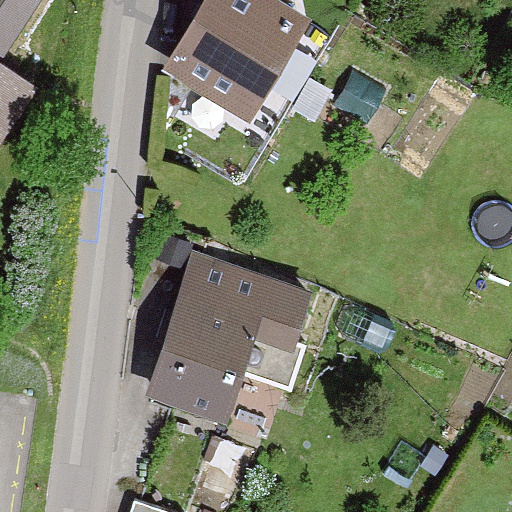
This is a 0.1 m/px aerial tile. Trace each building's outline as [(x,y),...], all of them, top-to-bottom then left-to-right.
[(34,0),(0,0),(0,52),(2,54),(34,0)] [(306,6),(300,0),(200,0),(161,62),(248,107),(306,6)] [(2,54),(0,52),(0,130),(35,74),(2,54)] [(321,302),(192,262),(145,413),(242,443),(269,358),(301,367),(321,302)] [(167,511),(133,500),(129,511),(167,511)]
